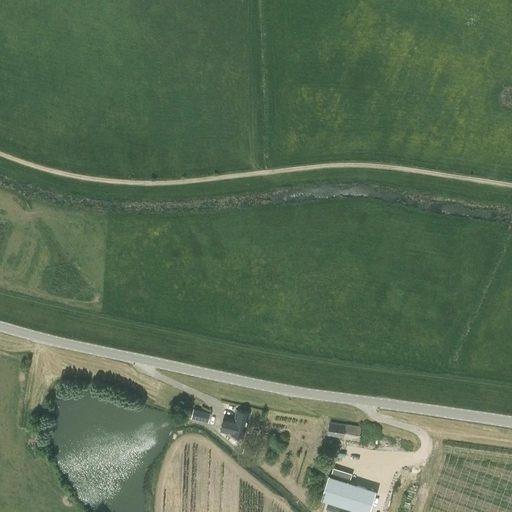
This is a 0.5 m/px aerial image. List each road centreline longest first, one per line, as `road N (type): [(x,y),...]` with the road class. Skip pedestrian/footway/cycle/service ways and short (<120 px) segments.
road 1 (unclassified): [(511,423),(285,392),(0,325)]
road 2 (track): [(511,186),(357,164),(139,183),(68,176),(0,154)]
